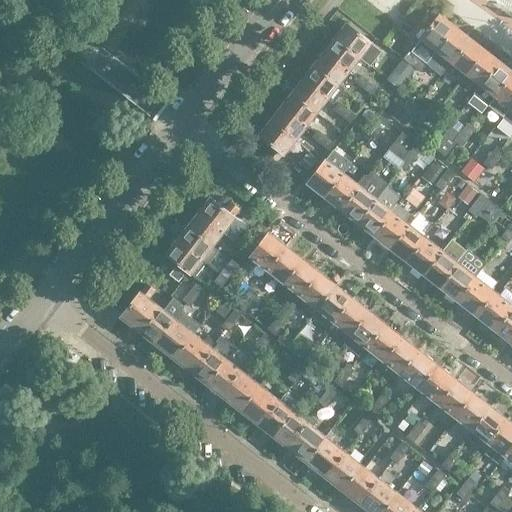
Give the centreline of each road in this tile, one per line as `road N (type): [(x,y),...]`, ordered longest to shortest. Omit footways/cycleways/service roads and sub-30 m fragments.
road 1 (residential): [(182,123),(511,384)]
road 2 (residential): [(311,511),(43,294)]
road 3 (tertiary): [(43,294),(182,123)]
road 4 (tertiary): [(182,123),(281,0)]
